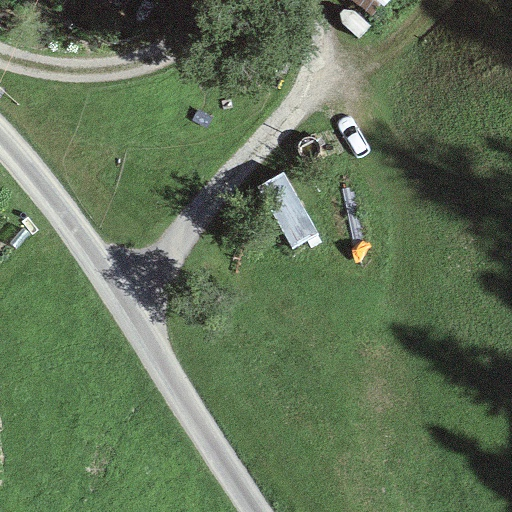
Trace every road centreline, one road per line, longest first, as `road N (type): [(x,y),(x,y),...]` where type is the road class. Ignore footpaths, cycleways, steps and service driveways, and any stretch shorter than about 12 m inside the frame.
road 1 (unclassified): [(250,511),(112,292),(0,146)]
road 2 (track): [(112,292),(307,73),(404,0)]
road 3 (track): [(0,54),(91,61),(133,55),(159,41)]
